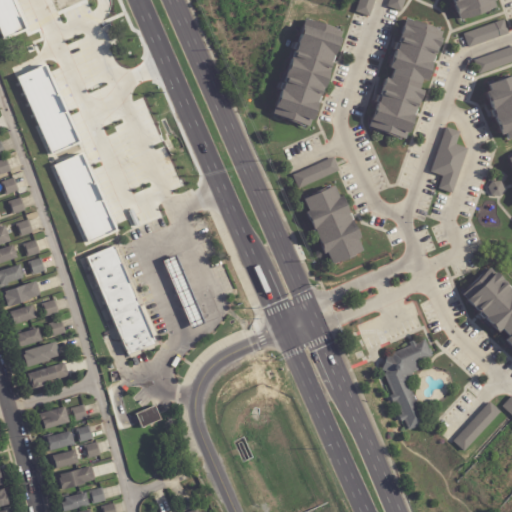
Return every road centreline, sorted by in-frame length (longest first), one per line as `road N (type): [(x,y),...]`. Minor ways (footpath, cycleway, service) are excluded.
road 1 (secondary): [(313,316),(174,0)]
road 2 (secondary): [(139,0),(259,273)]
road 3 (tertiary): [(234,511),(195,414),(203,375),(222,358),(313,316)]
road 4 (secondary): [(284,329),(366,511)]
road 5 (secondary): [(397,511),(342,385)]
road 6 (residential): [(0,387),(36,511)]
